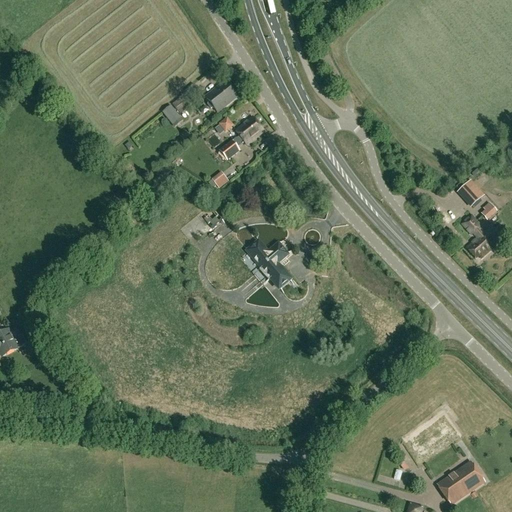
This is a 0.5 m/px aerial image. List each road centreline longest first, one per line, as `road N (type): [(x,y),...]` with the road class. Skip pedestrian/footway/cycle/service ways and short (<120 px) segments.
road 1 (unclassified): [(206,0),(343,210),(452,324)]
road 2 (unclassified): [(298,455),(264,459),(0,419)]
road 3 (unclassified): [(511,326),(414,231),(347,121)]
road 4 (unclassified): [(298,455),(452,324)]
road 5 (primary): [(511,351),(382,220)]
road 6 (primary): [(248,0),(275,75),(311,137)]
road 7 (primary): [(321,131),(268,0)]
road 8 (unclassified): [(347,121),(348,96),(304,0)]
